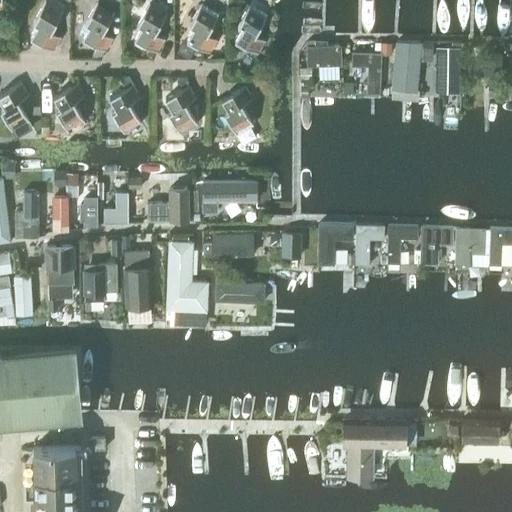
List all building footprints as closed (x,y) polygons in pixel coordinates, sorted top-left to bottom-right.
[(51,31),(63,12),(46,1),(33,22),(38,25),(30,37),(54,51),(61,37),(51,31)] [(115,12),(98,2),(85,23),(89,25),(82,37),(106,51),(113,38),(103,32),(115,12)] [(167,13),(150,3),(137,24),(141,26),(134,38),(150,47),(158,52),(165,39),(155,33),(167,13)] [(219,14),(202,4),(189,24),(194,27),(186,39),(210,53),(218,40),(207,34),(219,14)] [(267,15),(250,4),(238,25),(242,28),(235,40),(258,54),(266,41),(255,34),(267,15)] [(382,41),(382,53),(393,54),(394,42),(382,41)] [(425,41),(424,60),(434,60),(434,59),(435,41),(425,41)] [(422,43),(398,42),(394,90),(417,92),(422,43)] [(337,44),(303,45),(303,64),(317,64),(317,76),(335,75),(334,63),(337,63),(337,44)] [(97,46),(91,56),(100,57),(104,50),(97,46)] [(150,47),(146,53),(154,58),(158,52),(150,47)] [(461,48),(438,48),(436,93),(461,95),(461,48)] [(378,53),(349,51),(349,64),(366,65),(364,91),(376,91),(378,53)] [(500,88),(500,53),(488,51),(487,54),(479,53),(478,73),(486,74),(486,87),(500,88)] [(129,75),(121,80),(125,88),(133,83),(129,75)] [(188,77),(180,77),(182,89),(188,85),(188,77)] [(21,82),(0,93),(0,99),(5,107),(0,109),(12,131),(30,121),(18,101),(29,95),(21,82)] [(77,82),(54,96),(60,108),(56,110),(68,131),(85,122),(74,102),(85,96),(77,82)] [(133,83),(110,97),(116,109),(112,111),(124,132),(142,122),(130,102),(141,97),(133,83)] [(345,83),(345,94),(354,94),(354,83),(345,83)] [(182,89),(166,97),(172,110),(168,112),(180,133),(197,123),(186,103),(197,98),(189,84),(188,85),(182,89)] [(246,85),(222,98),(229,111),(224,113),(236,134),(254,124),(242,104),(253,98),(246,85)] [(40,105),(32,105),(32,114),(40,114),(40,105)] [(49,116),(41,116),(41,126),(49,126),(49,116)] [(1,160),(1,177),(2,177),(15,177),(14,160),(1,160)] [(66,171),(54,171),(54,185),(66,185),(66,172),(66,171)] [(68,173),(68,194),(68,196),(79,196),(79,173),(68,173)] [(1,177),(0,177),(0,240),(11,239),(2,177),(1,177)] [(130,177),(130,188),(141,188),(141,177),(130,177)] [(256,179),(200,179),(201,214),(218,213),(218,198),(256,197),(256,179)] [(171,220),(189,219),(188,186),(170,187),(171,201),(148,202),(149,219),(171,218),(171,220)] [(38,189),(22,189),(22,209),(14,209),(14,235),(38,235),(38,189)] [(128,191),(116,191),(116,206),(104,206),(104,220),(128,220),(128,191)] [(68,194),(52,195),(52,229),(68,229),(68,196),(68,194)] [(97,195),(85,195),(85,224),(97,224),(97,195)] [(353,221),(318,220),(317,263),(334,263),(334,237),(352,238),(353,221)] [(385,223),(355,222),(354,263),(368,263),(369,238),(384,239),(385,223)] [(418,224),(387,223),(386,261),(399,262),(400,237),(418,237),(418,224)] [(453,224),(420,223),(419,262),(438,262),(438,242),(452,242),(453,224)] [(456,263),(471,264),(472,243),(485,244),(485,227),(457,227),(456,263)] [(511,227),(490,227),(489,263),(501,263),(502,235),(511,235),(511,227)] [(252,230),(211,232),(211,256),(254,254),(252,230)] [(281,247),(281,256),(301,257),(301,231),(282,230),(282,233),(281,247)] [(273,233),(272,246),(281,247),(281,233),(273,233)] [(132,237),(124,238),(124,247),(133,247),(132,237)] [(121,252),(120,239),(112,240),(112,252),(121,252)] [(194,239),(168,239),(165,310),(209,312),(210,279),(192,279),(194,239)] [(75,282),(74,245),(44,246),(45,282),(75,282)] [(7,250),(0,250),(0,274),(10,273),(7,250)] [(149,251),(124,252),(127,306),(152,305),(149,251)] [(84,269),(85,299),(104,299),(104,289),(117,289),(116,262),(98,263),(98,268),(84,269)] [(30,273),(13,274),(15,313),(32,312),(30,273)] [(264,281),(214,279),(213,299),(263,301),(264,281)] [(58,299),(50,299),(50,312),(59,312),(58,299)] [(0,419),(71,413),(66,358),(76,357),(75,351),(14,356),(14,348),(1,349),(2,358),(0,357),(0,419)] [(346,443),(346,478),(374,479),(374,445),(406,445),(406,421),(342,420),(342,443),(346,443)] [(500,421),(462,421),(462,440),(500,440),(500,421)] [(105,437),(91,437),(92,449),(106,449),(105,437)] [(83,511),(82,446),(25,448),(25,511),(83,511)]
